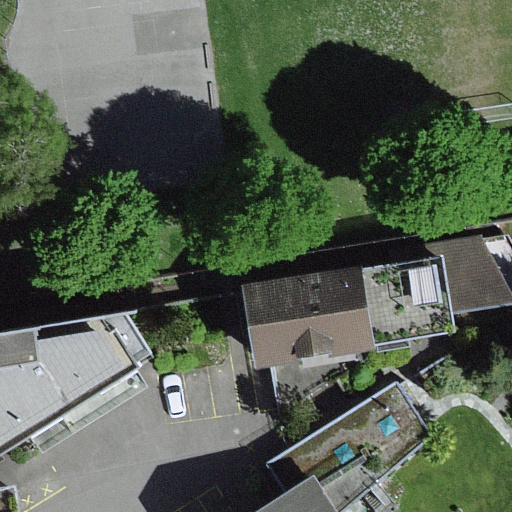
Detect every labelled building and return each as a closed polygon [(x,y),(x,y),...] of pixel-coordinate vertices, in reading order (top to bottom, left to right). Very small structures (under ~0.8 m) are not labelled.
[(428,249),(437,310),(505,299),(471,232),(378,246),(379,256),(428,249)] [(379,256),(227,279),(239,359),(440,328),(437,310),(428,249),(379,256)] [(131,325),(0,345),(0,473),(2,478),(166,374),(131,325)] [(260,462),(280,495),(302,481),(322,511),(335,511),(427,433),(389,380),(260,462)] [(280,495),(253,511),(322,511),(302,481),(280,495)] [(0,490),(0,511),(22,511),(15,488),(0,490)]
